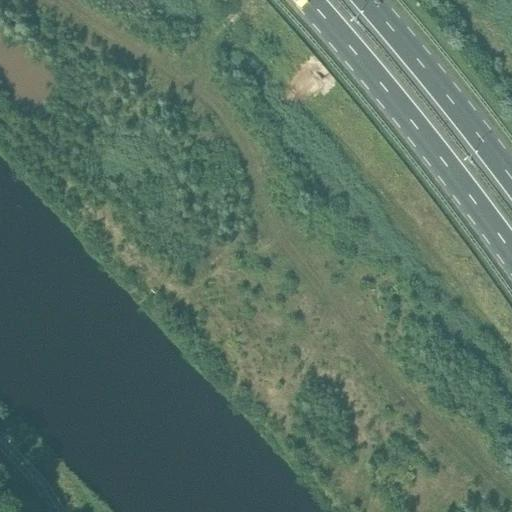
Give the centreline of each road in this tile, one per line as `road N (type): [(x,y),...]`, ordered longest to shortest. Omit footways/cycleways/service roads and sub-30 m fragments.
road 1 (trunk): [(304,0),(511,257)]
road 2 (trunk): [(511,182),(362,0)]
